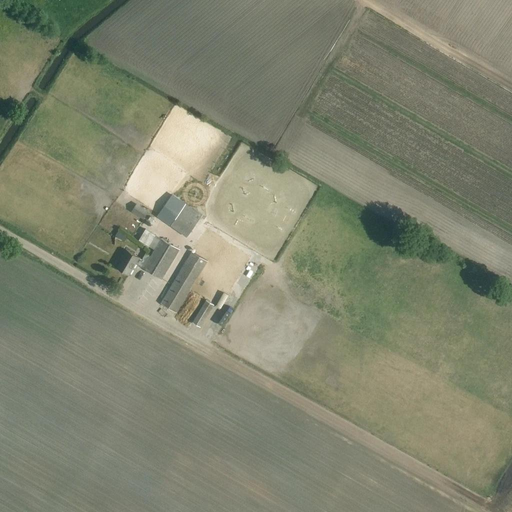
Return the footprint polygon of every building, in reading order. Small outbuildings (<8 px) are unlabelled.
[(143,219),(148,211),(136,203),(131,211),(143,219)] [(184,206),(170,226),(186,237),(200,218),(202,215),(186,203),(184,206)] [(142,267),(160,279),(179,248),(161,237),(150,255),(145,252),(141,257),(125,248),(119,259),(120,259),(116,266),(128,273),(136,261),(143,265),(142,267)] [(160,303),(176,312),(207,261),(191,251),(160,303)] [(223,292),(216,305),(221,308),(228,295),(223,292)] [(192,322),(200,327),(214,304),(206,299),(192,322)] [(185,330),(196,308),(186,302),(174,325),(185,330)] [(203,338),(211,322),(206,320),(198,335),(203,338)]
